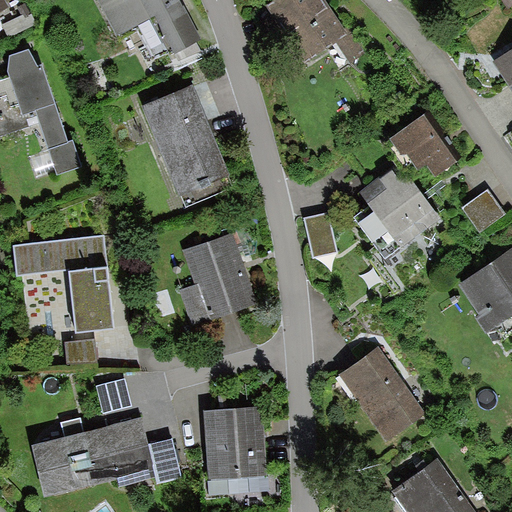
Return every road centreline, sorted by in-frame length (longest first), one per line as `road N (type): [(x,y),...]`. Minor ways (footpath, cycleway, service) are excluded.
road 1 (residential): [(216,0),(270,175),(287,262),(306,511)]
road 2 (residential): [(382,0),(511,176)]
